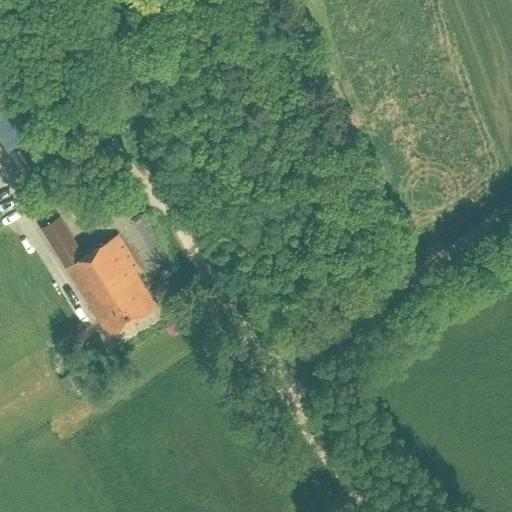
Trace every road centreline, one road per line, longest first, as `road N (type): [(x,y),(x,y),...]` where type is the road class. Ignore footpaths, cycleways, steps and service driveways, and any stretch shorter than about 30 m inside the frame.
road 1 (unclassified): [(272,372),(197,260),(133,94)]
road 2 (unclassified): [(272,372),(511,206)]
road 3 (unclassified): [(381,511),(354,489),(272,372)]
